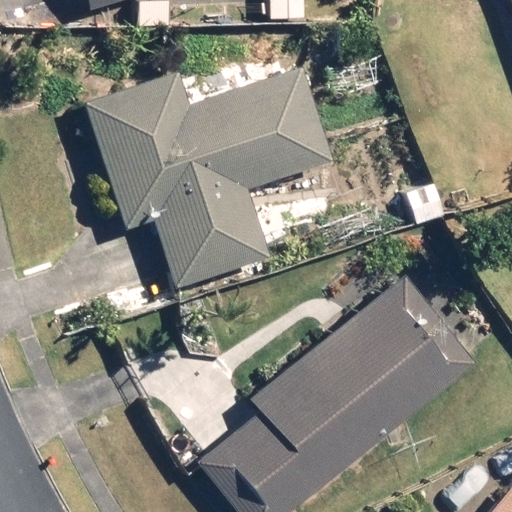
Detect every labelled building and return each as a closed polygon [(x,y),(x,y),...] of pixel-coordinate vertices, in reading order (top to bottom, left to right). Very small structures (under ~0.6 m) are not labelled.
[(92,0),(97,13),(134,0),(92,0)] [(304,0),(270,0),(270,17),(304,17),(304,0)] [(511,0),(497,0),(511,47),(511,0)] [(176,100),(167,73),(73,103),(113,229),(147,218),(167,284),(260,255),(238,186),(320,160),(290,64),(176,100)] [(392,270),(233,396),(244,410),(188,455),(232,511),(279,511),(467,364),(392,270)] [(511,511),(511,486),(498,476),(470,511),(511,511)]
